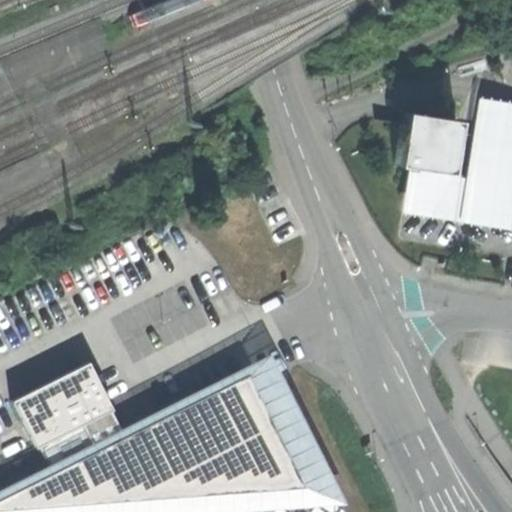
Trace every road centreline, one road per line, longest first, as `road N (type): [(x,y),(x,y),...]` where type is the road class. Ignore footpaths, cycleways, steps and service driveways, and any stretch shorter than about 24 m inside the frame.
road 1 (unclassified): [(360,283),(295,137),(256,0)]
road 2 (unclassified): [(444,456),(387,349)]
